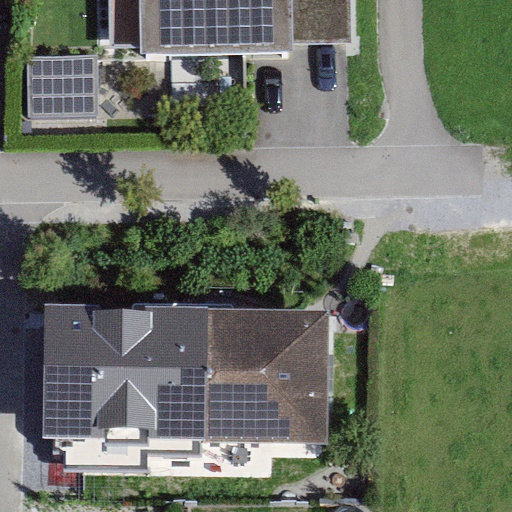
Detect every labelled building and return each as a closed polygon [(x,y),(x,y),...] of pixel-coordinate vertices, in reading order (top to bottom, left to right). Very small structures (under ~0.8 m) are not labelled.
[(17,0),(0,0),(0,21),(16,23),(17,0)] [(355,0),(142,0),(144,72),(299,69),(299,54),(357,53),(355,0)] [(100,63),(30,64),(30,124),(101,123),(100,63)] [(204,442),(206,331),(57,328),(55,440),(86,440),(86,461),(204,463),(204,442)] [(321,333),(206,331),(204,442),(319,444),(321,333)]
